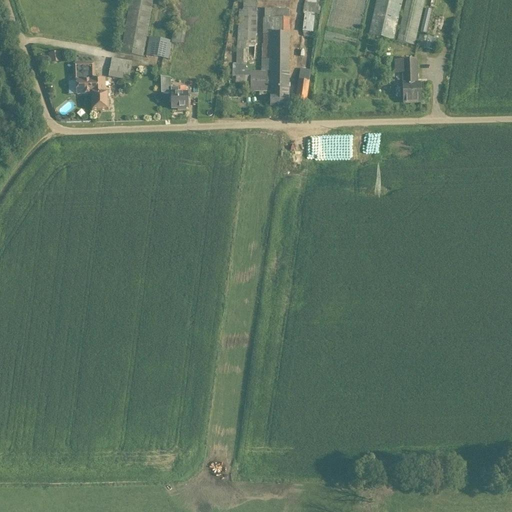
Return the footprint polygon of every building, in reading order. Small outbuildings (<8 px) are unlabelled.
[(153,0),(129,0),(120,54),(143,58),(153,0)] [(257,0),(244,0),(244,11),(249,11),(257,12),(257,0)] [(376,0),(368,36),(394,42),(403,0),(376,0)] [(405,0),(396,43),(415,47),(425,0),(405,0)] [(251,85),(250,73),(246,73),(247,59),(248,59),(249,47),(256,47),(256,43),(247,42),(249,11),(244,11),(239,11),(237,64),(233,64),(232,77),(234,77),(234,84),(240,84),(240,95),(244,95),(245,85),(251,85)] [(256,43),(257,12),(249,11),(247,42),(256,43)] [(313,32),(313,17),(304,17),(304,32),(313,32)] [(270,93),(289,93),(289,20),(288,20),(265,19),(264,19),(263,60),(262,60),(262,73),(250,73),(251,85),(251,93),(270,93)] [(168,59),(172,41),(149,36),(145,55),(168,59)] [(437,40),(419,36),(417,47),(435,51),(436,47),(438,48),(438,45),(436,44),(437,40)] [(59,54),(50,56),(51,63),(60,62),(59,54)] [(131,63),(112,60),(110,72),(129,76),(131,63)] [(402,61),(395,62),(395,74),(403,74),(402,61)] [(417,61),(402,61),(403,74),(403,86),(402,86),(403,104),(421,104),(420,85),(418,86),(417,61)] [(93,65),(75,66),(75,76),(77,75),(77,82),(77,96),(92,96),(92,95),(105,95),(104,81),(92,81),(92,75),(94,75),(93,65)] [(310,72),(300,71),(299,82),(309,83),(310,72)] [(169,94),(169,77),(160,77),(160,94),(169,94)] [(309,83),(299,82),(295,106),(296,106),(305,107),(309,83)] [(188,94),(178,95),(178,90),(171,90),(171,110),(178,110),(178,112),(186,111),(186,110),(188,110),(188,94)] [(289,93),(270,93),(270,108),(289,108),(289,93)] [(105,95),(92,95),(92,96),(92,112),(109,111),(108,95),(105,95)]
